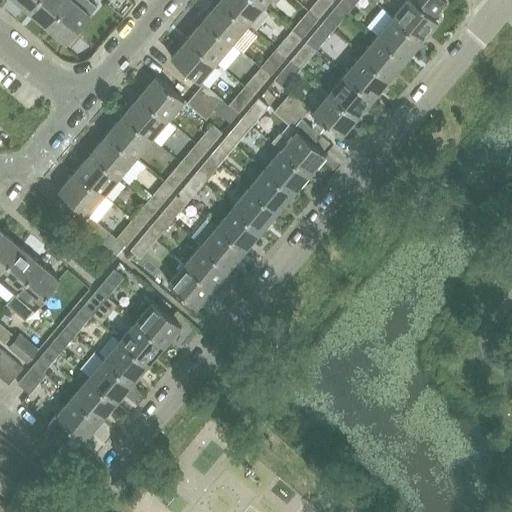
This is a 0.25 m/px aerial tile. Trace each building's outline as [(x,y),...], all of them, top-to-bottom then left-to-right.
[(16,0),(28,9),(35,0),(16,0)] [(68,0),(35,0),(28,9),(47,26),(68,0)] [(68,0),(47,26),(66,42),(90,14),(96,6),(89,0),(68,0)] [(218,0),(203,19),(231,42),(247,23),(219,0),(218,0)] [(219,0),(247,23),(263,4),(258,0),(219,0)] [(319,0),(316,0),(308,10),(317,18),(327,6),(319,0)] [(406,0),(393,16),(421,39),(437,20),(433,17),(446,1),(444,0),(406,0)] [(338,2),(328,14),(338,22),(348,11),(338,2)] [(405,58),(421,39),(393,16),(377,35),(405,58)] [(302,17),(292,29),(301,37),(311,25),(302,17)] [(187,38),(215,61),(231,42),(203,19),(187,38)] [(322,21),(312,33),(322,41),(332,29),(322,21)] [(389,78),(405,58),(377,35),(361,54),(389,78)] [(286,36),(276,48),(285,56),(295,44),(286,36)] [(215,61),(187,38),(171,57),(199,81),(215,61)] [(306,40),(296,52),(306,60),(316,48),(306,40)] [(372,97),(389,78),(361,54),(344,73),(372,97)] [(270,55),(260,67),(269,75),(279,63),(270,55)] [(290,59),(280,71),(290,79),(300,67),(290,59)] [(328,92),(356,116),(372,97),(344,73),(328,92)] [(254,74),(244,86),(253,94),(263,82),(254,74)] [(139,94),(167,118),(183,99),(155,75),(139,94)] [(203,83),(194,92),(214,109),(222,99),(203,83)] [(290,91),(282,101),(301,118),(309,108),(290,91)] [(214,109),(194,92),(186,102),(205,119),(214,109)] [(340,135),(356,116),(328,92),(312,111),(340,135)] [(238,93),(228,104),(237,113),(247,101),(238,93)] [(167,118),(139,94),(123,113),(151,137),(167,118)] [(258,97),(248,109),(258,117),(268,105),(258,97)] [(301,118),(282,101),(273,111),(293,127),(301,118)] [(151,137),(123,113),(107,133),(135,156),(151,137)] [(242,116),(232,128),(242,136),(251,124),(242,116)] [(279,131),(271,141),(280,149),(281,149),(309,172),(325,153),(314,144),(297,130),(289,139),(279,131)] [(205,131),(196,143),(205,151),(215,139),(205,131)] [(135,156),(107,133),(91,152),(119,175),(135,156)] [(226,135),(216,147),(226,155),(235,143),(226,135)] [(309,172),(281,149),(280,149),(264,168),(292,191),(309,172)] [(189,150),(180,162),(189,170),(199,158),(189,150)] [(75,171),(102,194),(119,175),(91,152),(75,171)] [(210,154),(200,166),(210,174),(219,162),(210,154)] [(292,191),(264,168),(248,187),(276,210),(292,191)] [(173,169),(164,181),(173,189),(183,177),(173,169)] [(102,194),(75,171),(58,190),(86,213),(102,194)] [(194,173),(184,185),(194,193),(203,181),(194,173)] [(276,210),(248,187),(232,206),(260,229),(276,210)] [(157,188),(148,199),(157,207),(167,196),(157,188)] [(178,192),(168,204),(178,212),(187,200),(178,192)] [(216,225),(244,249),(260,229),(232,206),(216,225)] [(141,207),(132,218),(141,226),(151,215),(141,207)] [(162,211),(152,223),(162,231),(171,219),(162,211)] [(90,216),(82,226),(101,242),(110,232),(90,216)] [(228,268),(244,249),(216,225),(200,244),(228,268)] [(125,226),(116,237),(125,245),(135,234),(125,226)] [(146,230),(136,242),(146,250),(155,238),(146,230)] [(0,270),(20,247),(1,231),(0,232),(0,270)] [(212,287),(228,268),(200,244),(184,263),(212,287)] [(20,247),(0,270),(0,277),(16,291),(39,263),(20,247)] [(16,291),(6,303),(25,319),(35,307),(58,279),(39,263),(16,291)] [(196,306),(212,287),(184,263),(168,282),(196,306)] [(114,268),(104,280),(113,288),(123,276),(114,268)] [(97,287),(88,299),(97,307),(107,295),(97,287)] [(136,320),(164,343),(180,324),(152,300),(136,320)] [(81,306),(72,318),(81,326),(91,314),(81,306)] [(164,343),(136,320),(120,339),(148,362),(164,343)] [(65,325),(56,337),(65,345),(75,333),(65,325)] [(10,346),(29,362),(40,348),(21,333),(10,346)] [(148,362),(120,339),(104,358),(132,382),(148,362)] [(49,344),(40,356),(49,364),(59,352),(49,344)] [(0,357),(0,375),(14,359),(5,352),(0,357)] [(132,382),(104,358),(88,377),(115,401),(132,382)] [(14,359),(0,375),(0,376),(8,383),(23,367),(14,359)] [(33,363),(17,383),(29,393),(46,373),(33,363)] [(71,396),(99,420),(115,401),(88,377),(71,396)] [(99,420),(71,396),(55,415),(83,439),(99,420)] [(0,460),(13,445),(4,438),(0,443),(0,460)] [(21,452),(13,445),(0,460),(0,462),(7,469),(21,452)] [(30,459),(21,452),(7,469),(15,476),(30,459)] [(30,459),(15,476),(24,483),(38,466),(30,459)] [(2,473),(0,475),(0,491),(12,502),(22,490),(2,473)]
